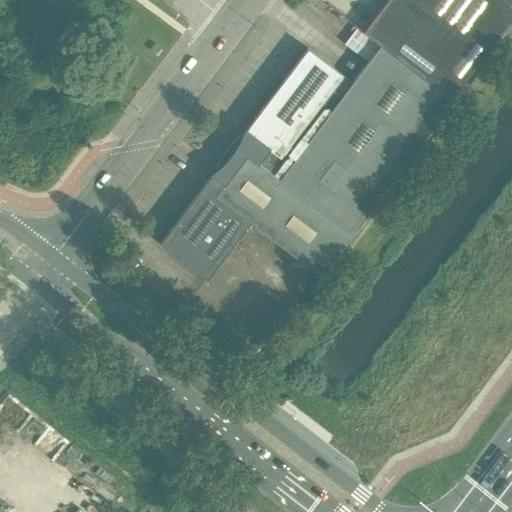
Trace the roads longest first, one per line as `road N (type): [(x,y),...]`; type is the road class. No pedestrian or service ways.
road 1 (tertiary): [(385,511),(53,258)]
road 2 (tertiary): [(34,284),(75,330),(309,511)]
road 3 (unclassified): [(53,258),(243,0)]
